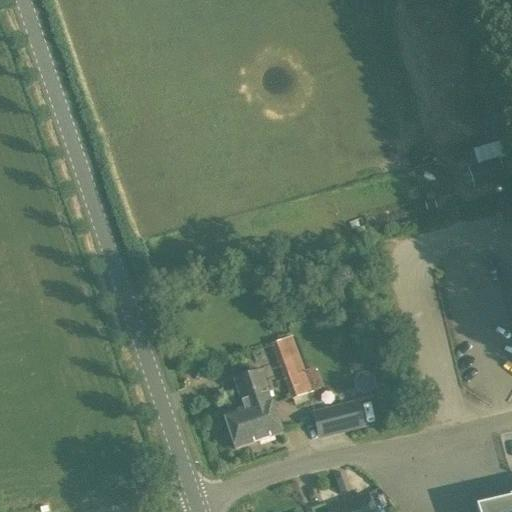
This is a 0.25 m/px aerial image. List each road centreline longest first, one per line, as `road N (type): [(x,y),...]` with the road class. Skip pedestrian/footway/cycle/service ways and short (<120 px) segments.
road 1 (tertiary): [(190,490),(25,0)]
road 2 (unclassified): [(194,500),(279,471),(511,416)]
